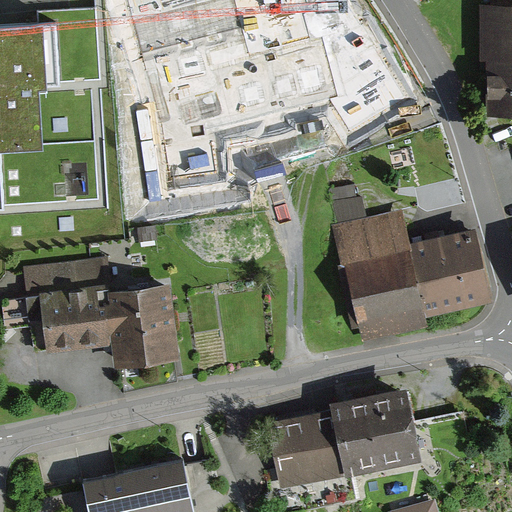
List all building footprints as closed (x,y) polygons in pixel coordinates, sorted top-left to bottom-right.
[(311,0),(276,21),(344,137),(414,96),(379,37),(357,0),(311,0)] [(511,0),(479,0),(481,61),(491,61),(492,108),(511,107),(511,0)] [(57,79),(54,14),(0,17),(0,145),(40,143),(37,92),(36,81),(57,79)] [(211,84),(134,96),(147,187),(225,176),(218,131),(211,84)] [(424,309),(495,291),(475,219),(428,232),(407,237),(399,207),(367,216),(360,192),(330,200),(335,219),(330,220),(348,290),(343,291),(352,326),(359,324),(362,337),(427,321),(424,309)] [(41,343),(112,335),(104,295),(101,263),(23,272),(29,317),(38,316),(41,343)] [(161,288),(104,295),(112,335),(115,363),(169,356),(161,288)] [(332,404),(265,419),(280,486),(421,456),(405,379),(366,387),(330,395),(332,404)] [(191,511),(182,462),(82,481),(88,511),(191,511)] [(439,511),(435,497),(390,509),(390,511),(439,511)]
